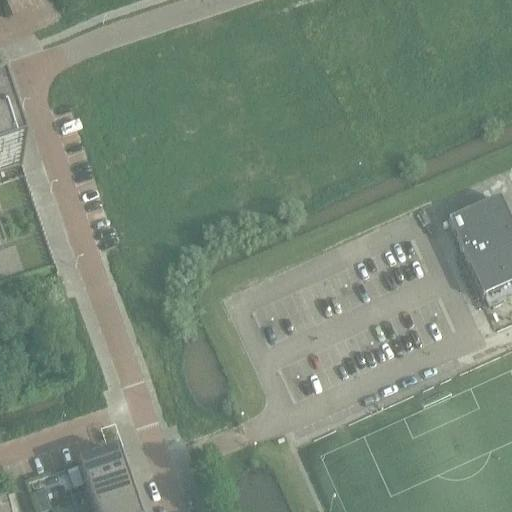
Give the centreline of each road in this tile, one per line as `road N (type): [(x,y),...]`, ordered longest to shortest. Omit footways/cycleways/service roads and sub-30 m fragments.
road 1 (residential): [(140,407),(25,70)]
road 2 (unclassified): [(25,70),(215,0)]
road 3 (residential): [(140,407),(0,458)]
